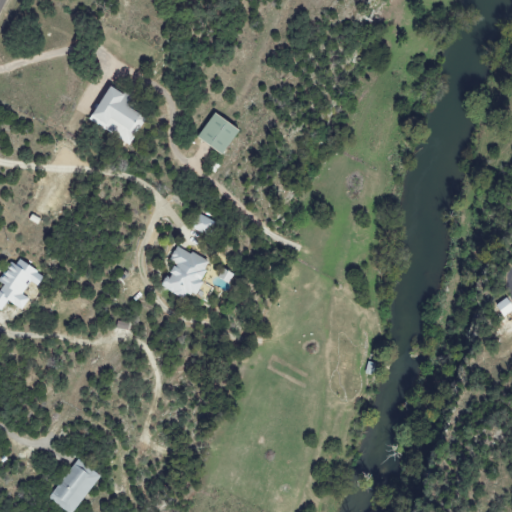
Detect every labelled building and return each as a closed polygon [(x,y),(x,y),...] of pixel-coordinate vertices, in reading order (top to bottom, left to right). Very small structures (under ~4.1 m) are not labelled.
[(128,105),(132,98),(112,86),(91,121),(130,145),(147,116),(128,105)] [(226,155),(241,129),(213,113),(198,139),(226,155)] [(215,222),(197,213),(190,228),(208,237),(215,222)] [(160,288),(184,300),(187,293),(195,297),(211,263),(177,246),(169,262),(176,265),(170,279),(166,277),(160,288)] [(24,310),(30,299),(23,295),(30,283),(39,288),(46,275),(15,258),(2,283),(0,285),(0,309),(3,311),(8,302),(24,310)] [(499,318),(511,311),(504,298),(492,305),(499,318)] [(64,511),(74,511),(100,477),(77,460),(48,499),(64,511)]
